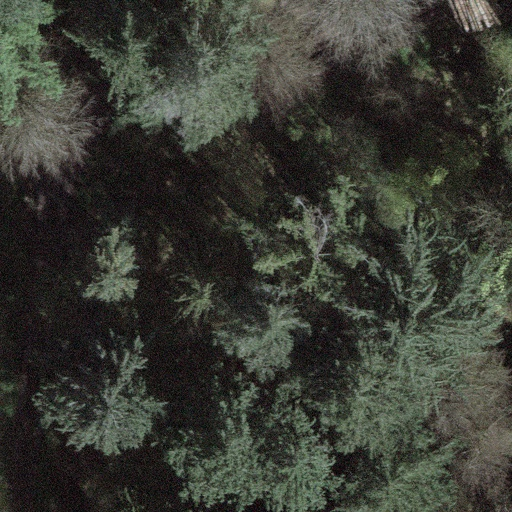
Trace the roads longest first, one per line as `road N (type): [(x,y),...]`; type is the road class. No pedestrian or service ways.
road 1 (track): [(17,511),(49,109),(0,123)]
road 2 (track): [(49,109),(305,0)]
